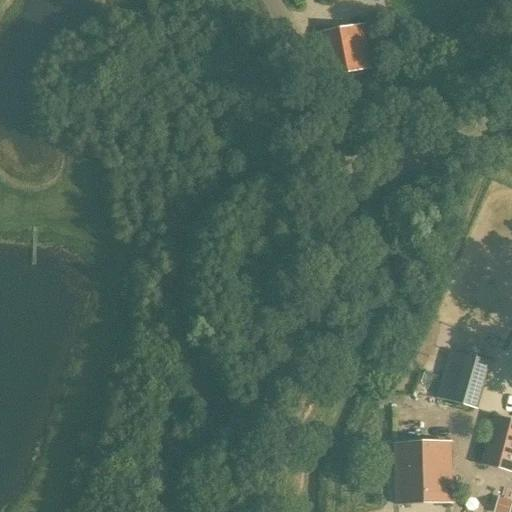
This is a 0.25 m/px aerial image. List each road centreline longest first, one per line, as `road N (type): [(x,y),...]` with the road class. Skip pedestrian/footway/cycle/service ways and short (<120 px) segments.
road 1 (unclassified): [(268,511),(344,198)]
road 2 (unclassified): [(344,198),(331,137),(269,0)]
road 3 (unclassified): [(511,103),(388,164),(344,198)]
